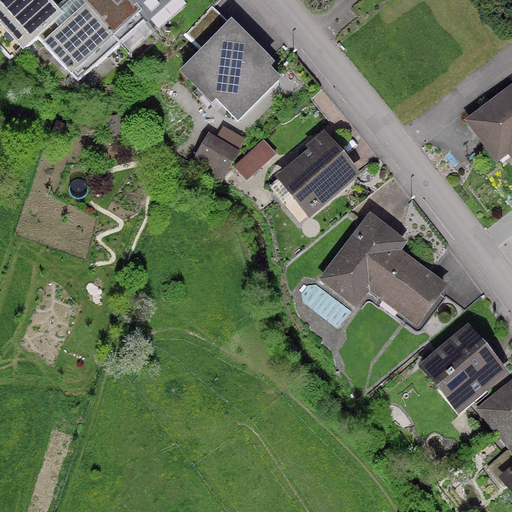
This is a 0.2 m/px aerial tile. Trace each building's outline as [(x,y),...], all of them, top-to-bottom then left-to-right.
[(0,0),(0,7),(30,41),(61,11),(50,0),(0,0)] [(85,0),(115,34),(143,10),(148,16),(167,0),(85,0)] [(260,77),(269,68),(229,29),(209,48),(217,56),(201,72),(237,108),(264,81),(260,77)] [(511,90),(467,125),(485,150),(497,141),(511,160),(511,90)] [(190,167),(218,184),(235,156),(207,139),(190,167)] [(308,217),(352,178),(324,145),(279,182),(308,217)] [(415,326),(441,292),(393,255),(399,247),(368,224),(323,283),(353,306),(366,289),(415,326)] [(481,390),(498,376),(487,363),(494,358),(477,338),(471,343),(465,336),(426,369),(441,388),(448,382),(455,390),(465,391),(475,383),(481,390)] [(507,428),(511,423),(511,391),(509,388),(488,405),(507,428)] [(511,476),(500,486),(511,500),(511,476)]
